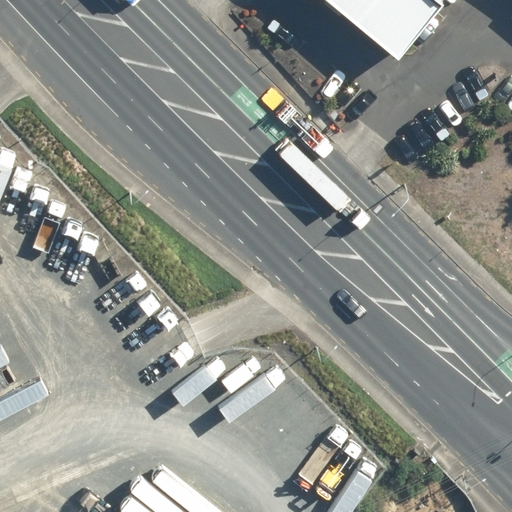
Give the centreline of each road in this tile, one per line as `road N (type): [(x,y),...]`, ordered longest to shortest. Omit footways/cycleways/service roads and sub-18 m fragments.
road 1 (primary): [(81,0),(261,182),(396,302)]
road 2 (primary): [(396,302),(511,424)]
road 3 (primary): [(396,302),(511,342)]
